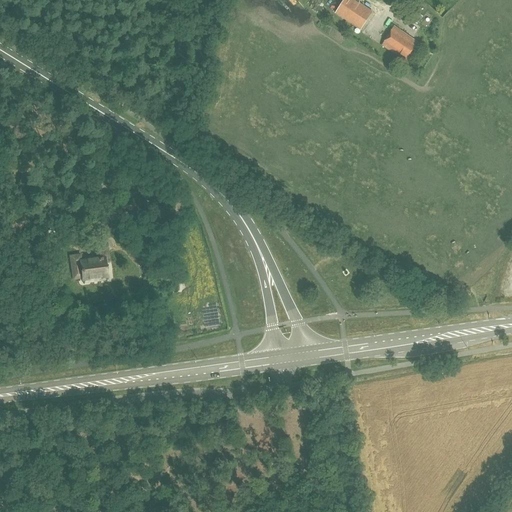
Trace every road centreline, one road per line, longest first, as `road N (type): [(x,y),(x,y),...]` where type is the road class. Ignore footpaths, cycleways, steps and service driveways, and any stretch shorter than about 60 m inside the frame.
road 1 (secondary): [(262,254),(214,186),(0,49)]
road 2 (unclassified): [(0,417),(270,390),(283,386),(279,359)]
road 3 (secondary): [(144,378),(0,396)]
road 4 (secondary): [(144,378),(279,359)]
road 5 (secondary): [(428,338),(307,355)]
